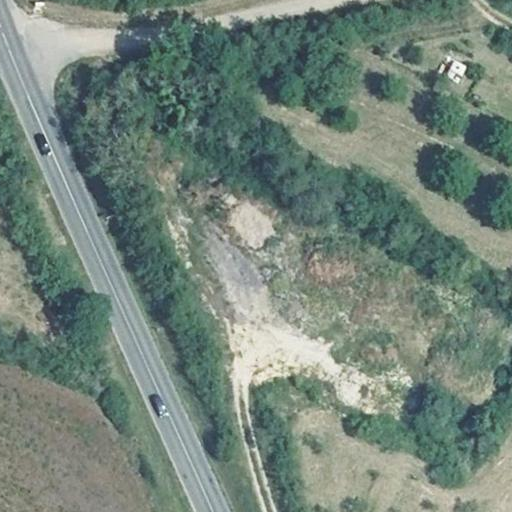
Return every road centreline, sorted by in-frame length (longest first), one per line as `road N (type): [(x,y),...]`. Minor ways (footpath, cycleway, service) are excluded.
road 1 (secondary): [(210,511),(0,25)]
road 2 (track): [(7,47),(149,37),(329,0)]
